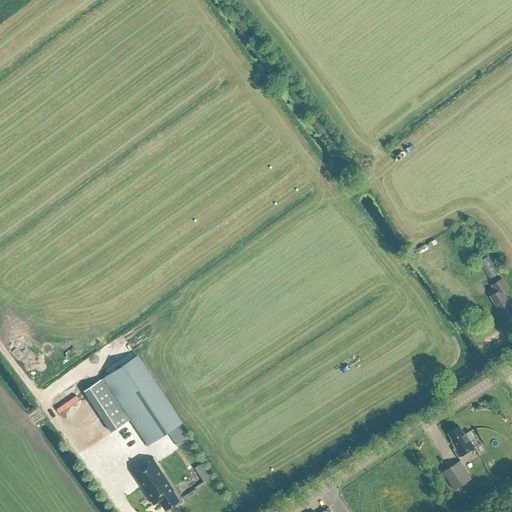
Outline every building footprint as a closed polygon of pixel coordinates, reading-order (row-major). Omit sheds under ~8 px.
[(435,240),(426,245),(428,249),(437,243),(435,240)] [(498,272),(488,256),(479,261),(489,278),(498,272)] [(501,278),(490,285),(495,292),(489,296),(501,314),(511,306),(502,290),(507,287),(501,278)] [(182,422),(138,355),(103,378),(147,445),(182,422)] [(79,433),(83,431),(85,435),(102,425),(89,404),(69,417),(79,433)] [(458,458),(467,452),(474,448),(469,439),(466,434),(464,434),(459,426),(448,433),(456,447),(453,449),(458,458)] [(152,458),(132,471),(153,504),(159,500),(165,509),(178,501),(171,489),(172,488),(152,458)] [(443,472),(454,489),(471,479),(460,461),(443,472)] [(200,463),(195,467),(199,473),(205,470),(200,463)]
